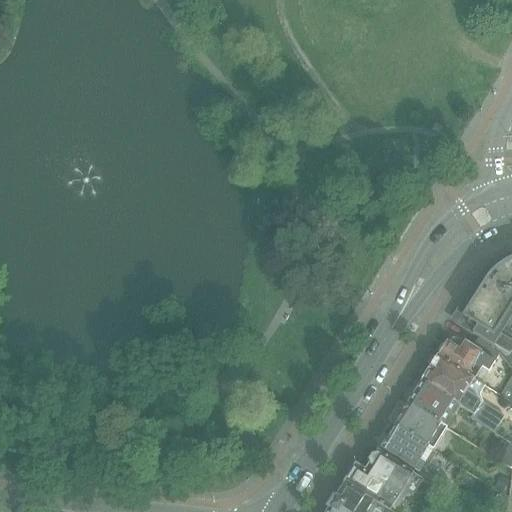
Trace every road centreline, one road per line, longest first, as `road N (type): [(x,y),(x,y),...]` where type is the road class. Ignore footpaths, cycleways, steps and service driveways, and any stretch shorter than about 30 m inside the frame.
road 1 (tertiary): [(275,511),(385,336)]
road 2 (tertiary): [(501,190),(461,208),(428,243),(385,336)]
road 3 (tertiary): [(385,336),(454,252),(511,224)]
road 4 (unclassified): [(0,499),(131,511)]
